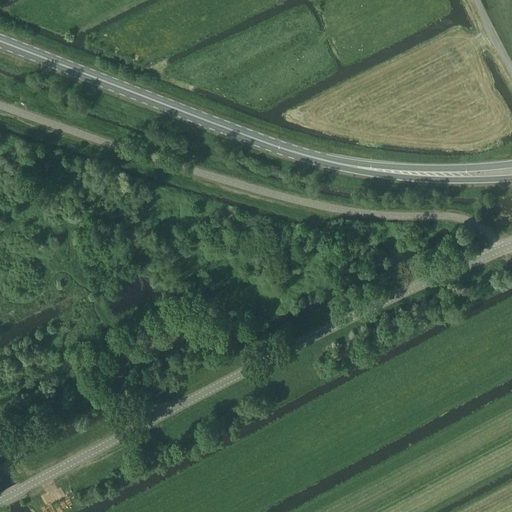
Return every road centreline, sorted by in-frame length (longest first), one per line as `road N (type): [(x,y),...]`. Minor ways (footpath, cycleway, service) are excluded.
road 1 (unclassified): [(0,500),(329,328),(511,245)]
road 2 (primary): [(431,175),(313,159),(0,42)]
